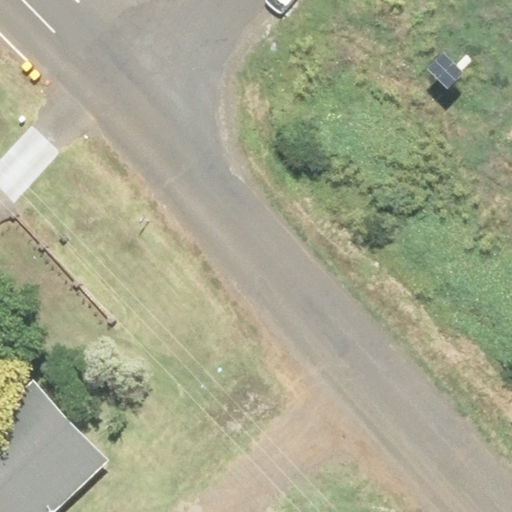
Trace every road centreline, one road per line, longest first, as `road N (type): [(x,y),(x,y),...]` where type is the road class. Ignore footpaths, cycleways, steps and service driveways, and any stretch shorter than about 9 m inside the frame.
road 1 (unclassified): [(493,511),(123,108)]
road 2 (unclassified): [(123,108),(234,0)]
road 3 (unclassified): [(123,108),(15,0)]
